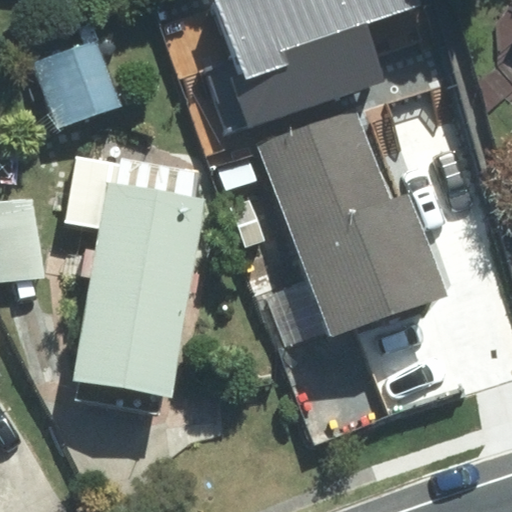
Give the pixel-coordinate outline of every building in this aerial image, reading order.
[(511,43),(511,19),(502,37),(511,43)] [(19,67),(42,135),(118,109),(95,41),(19,67)] [(283,93),(241,105),(255,150),(242,154),(302,353),(424,316),(389,199),(372,204),(348,126),(342,128),(338,129),(297,141),(283,93)] [(83,241),(48,394),(145,416),(193,211),(182,209),(189,180),(67,152),(48,233),(83,241)] [(24,200),(0,203),(0,287),(34,283),(24,200)]
